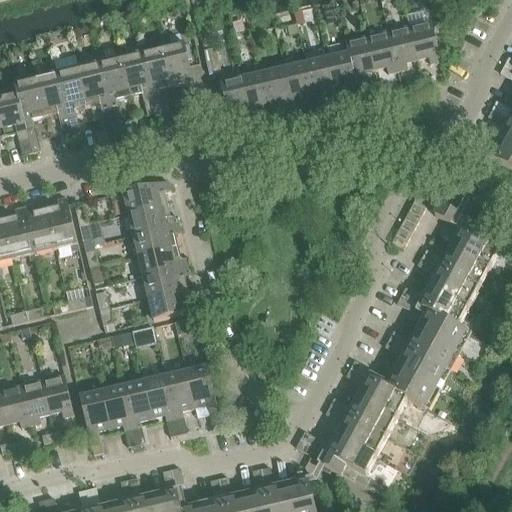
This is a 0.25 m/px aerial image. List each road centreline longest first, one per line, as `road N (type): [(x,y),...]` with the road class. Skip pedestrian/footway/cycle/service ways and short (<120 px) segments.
road 1 (residential): [(308,415),(290,448),(203,469),(180,455),(76,474),(10,489),(0,503)]
road 2 (residential): [(308,415),(228,374),(183,194),(196,155)]
road 3 (residential): [(428,167),(397,194),(373,235),(377,274),(308,415)]
road 4 (residential): [(428,167),(385,145),(238,176),(196,155)]
road 5 (residential): [(196,155),(156,150),(0,187)]
road 6 (residential): [(511,17),(481,72),(482,91),(442,161),(428,167)]
